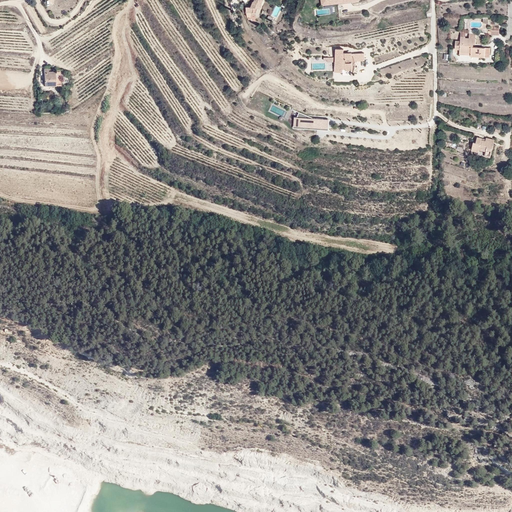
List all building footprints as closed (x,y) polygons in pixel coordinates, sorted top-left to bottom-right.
[(260,9),(263,0),(255,0),(252,8),(247,7),(247,12),(253,13),(252,16),(257,16),(257,13),(258,9),(260,9)] [(466,34),(462,34),(461,39),(457,39),(456,47),(461,47),(461,50),(472,50),(472,54),(486,55),(486,52),(491,52),(491,45),(474,45),(474,41),(476,41),(477,28),(470,28),(470,36),(466,36),(466,34)] [(342,49),(335,48),(334,57),(334,61),(335,62),(335,65),(334,65),(333,69),(341,70),(341,68),(344,68),(344,70),(350,70),(350,75),(353,71),(354,68),(354,64),(353,64),(353,63),(354,63),(354,61),(363,61),(363,53),(350,53),(350,52),(342,53),(342,49)] [(63,70),(45,70),(46,88),(61,86),(63,70)] [(328,130),(329,119),(294,118),(293,129),(328,130)] [(479,135),(474,133),(472,140),(470,139),(468,148),(475,150),(476,147),(481,149),(481,152),(488,154),(492,138),(483,136),(482,138),(479,137),(479,135)]
